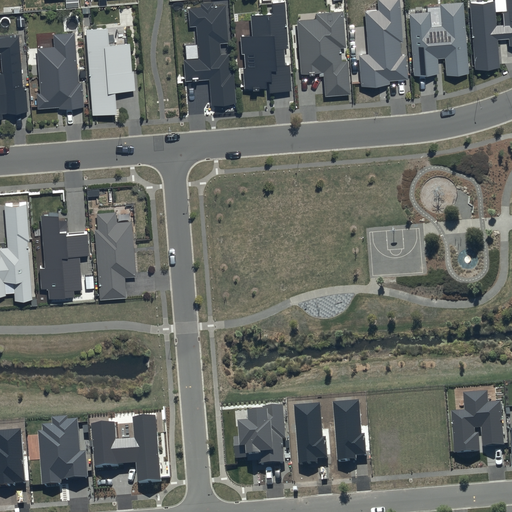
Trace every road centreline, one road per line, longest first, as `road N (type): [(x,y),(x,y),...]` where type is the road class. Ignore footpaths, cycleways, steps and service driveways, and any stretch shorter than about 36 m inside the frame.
road 1 (residential): [(172,147),(200,511)]
road 2 (residential): [(172,147),(420,128),(511,104)]
road 3 (residential): [(256,511),(511,491)]
road 4 (residential): [(0,160),(172,147)]
